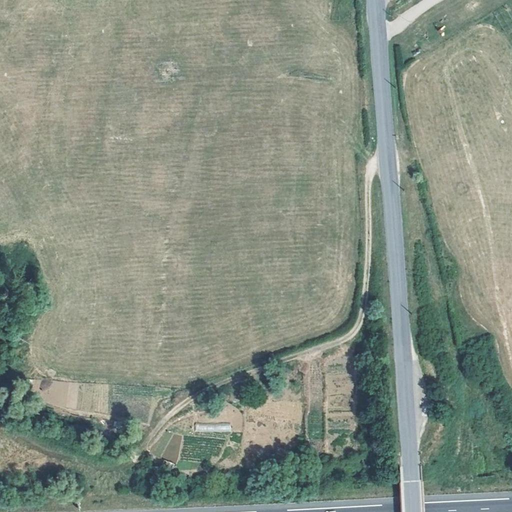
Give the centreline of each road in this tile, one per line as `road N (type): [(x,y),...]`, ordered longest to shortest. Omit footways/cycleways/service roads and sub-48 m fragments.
road 1 (secondary): [(412,511),(376,0)]
road 2 (track): [(388,160),(368,177),(363,299),(350,333),(201,390),(133,458)]
